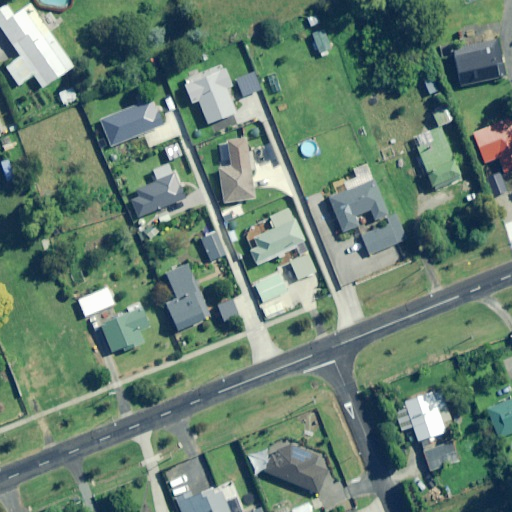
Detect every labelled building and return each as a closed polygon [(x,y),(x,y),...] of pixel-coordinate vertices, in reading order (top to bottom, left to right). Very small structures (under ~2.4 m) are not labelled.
[(505,17),(501,3),(468,10),(471,25),(505,17)] [(74,66),(31,4),(14,16),(7,5),(0,9),(0,28),(20,57),(5,68),(18,86),(33,76),(42,89),(74,66)] [(319,13),(305,17),(309,30),(323,26),(319,13)] [(476,28),(461,31),(463,43),(478,40),(476,28)] [(330,51),(324,33),(312,37),(318,55),(330,51)] [(458,87),(503,79),(497,42),(477,46),(452,50),(458,87)] [(451,120),(445,110),(432,117),(438,128),(451,120)] [(460,180),(440,130),(413,140),(433,190),(460,180)] [(317,153),(313,141),(299,146),(303,158),(317,153)] [(386,215),(371,181),(328,199),(342,234),(358,227),(353,217),(370,210),(374,221),(386,215)] [(243,202),(234,186),(216,196),(224,212),(243,202)] [(154,216),(150,206),(135,213),(139,223),(154,216)] [(255,266),(276,257),(277,260),(285,256),(283,252),(304,244),(289,209),(270,218),(275,229),(253,239),(257,248),(249,251),(255,266)] [(405,240),(395,214),(386,217),(388,225),(360,236),(367,255),(405,240)] [(219,231),(214,222),(205,226),(209,235),(199,240),(210,262),(231,253),(220,230),(219,231)] [(201,301),(186,266),(166,274),(176,299),(165,304),(177,332),(208,319),(201,301)] [(288,292),(280,274),(256,285),(265,303),(288,292)] [(115,304),(107,287),(77,301),(85,318),(115,304)] [(125,307),(127,313),(99,325),(111,353),(122,348),(124,352),(143,344),(138,332),(150,327),(141,307),(139,301),(125,307)] [(62,381),(46,336),(17,347),(21,358),(8,363),(20,396),(62,381)] [(445,433),(432,393),(404,402),(406,410),(395,414),(401,431),(412,427),(417,442),(445,433)] [(511,398),(486,407),(497,437),(511,432),(511,398)] [(437,440),(421,445),(423,452),(429,472),(458,463),(451,443),(440,447),(437,440)] [(316,456),(289,445),(272,453),(265,472),(317,494),(326,471),(313,466),(316,456)] [(181,487),(173,469),(165,472),(172,490),(181,487)] [(238,511),(247,509),(236,480),(219,486),(177,502),(180,511),(238,511)]
